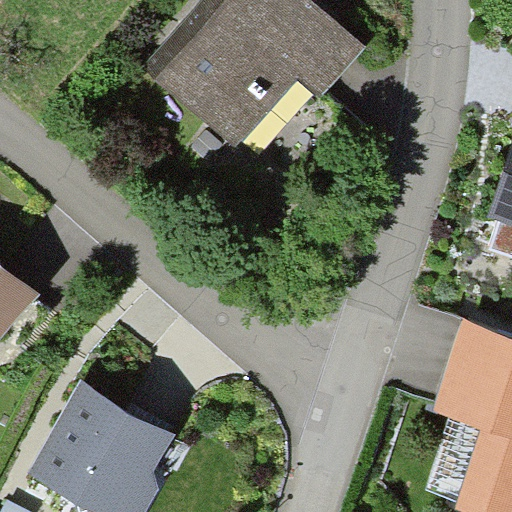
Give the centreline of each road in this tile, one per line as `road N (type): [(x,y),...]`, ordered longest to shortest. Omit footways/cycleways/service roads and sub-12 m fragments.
road 1 (residential): [(0,106),(255,332),(352,377)]
road 2 (residential): [(439,0),(437,79),(407,216),(352,377)]
road 3 (residential): [(352,377),(308,511)]
